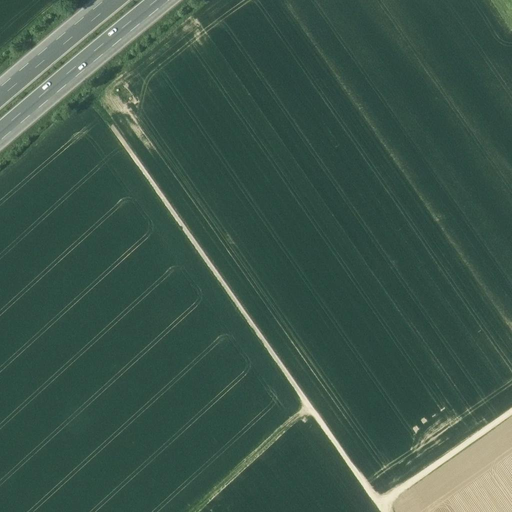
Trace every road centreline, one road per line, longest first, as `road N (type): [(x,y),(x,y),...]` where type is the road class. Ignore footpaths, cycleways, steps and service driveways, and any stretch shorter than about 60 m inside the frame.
road 1 (track): [(390,511),(109,130)]
road 2 (motorway): [(0,132),(157,0)]
road 3 (motorway): [(117,0),(0,99)]
road 4 (track): [(386,506),(511,418)]
road 5 (track): [(202,511),(315,410)]
